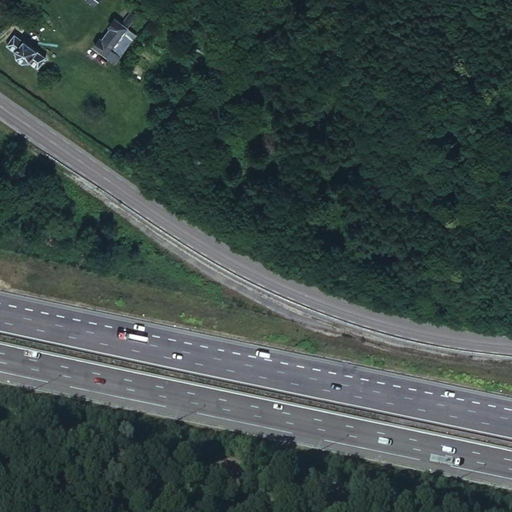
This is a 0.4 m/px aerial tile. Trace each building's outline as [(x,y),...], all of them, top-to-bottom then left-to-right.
[(197,24),(170,4),(164,12),(191,32),(197,24)] [(124,25),(130,29),(135,22),(130,18),(124,25)] [(130,29),(124,25),(117,19),(112,27),(114,29),(104,41),(114,49),(130,29)] [(138,36),(130,29),(114,49),(124,56),(138,36)] [(16,35),(8,47),(18,54),(17,59),(24,64),(31,63),(39,70),(48,58),(16,35)] [(114,49),(104,41),(102,40),(96,49),(117,65),(124,56),(114,49)]
